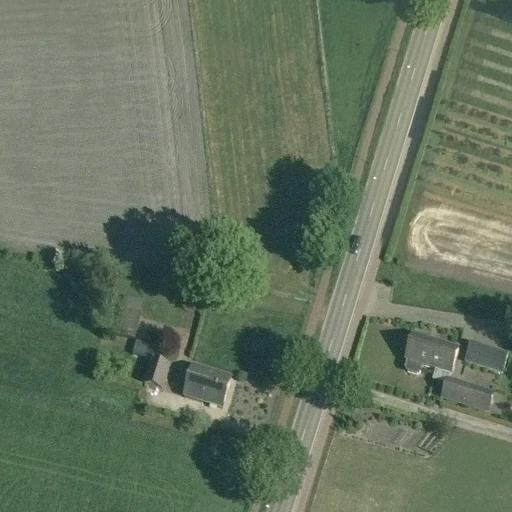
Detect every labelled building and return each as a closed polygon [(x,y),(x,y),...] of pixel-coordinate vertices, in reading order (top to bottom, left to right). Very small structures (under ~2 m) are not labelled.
[(76,280),(77,270),(64,269),(63,279),(76,280)] [(134,341),(141,315),(112,308),(108,325),(119,327),(117,337),(134,341)] [(413,337),(405,362),(403,369),(406,374),(416,377),(420,374),(423,367),(451,376),(458,351),(413,337)] [(502,376),(503,372),(509,355),(474,344),(467,364),(502,376)] [(144,388),(163,394),(171,368),(151,362),(144,388)] [(194,369),(185,399),(223,410),(232,381),(194,369)] [(447,380),(440,401),(489,416),(489,415),(500,418),(506,400),(495,397),(496,395),(447,380)]
